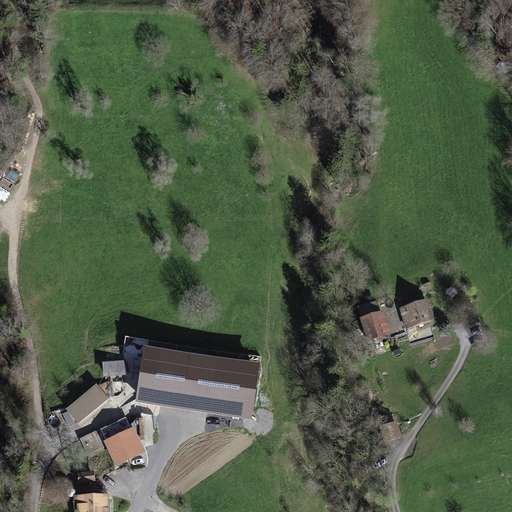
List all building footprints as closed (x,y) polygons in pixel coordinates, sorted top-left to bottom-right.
[(427,307),(399,315),(405,337),(433,329),(427,307)] [(382,318),(360,326),(367,348),(390,340),(382,318)] [(155,359),(104,362),(105,375),(126,373),(128,401),(138,400),(139,406),(139,413),(157,412),(157,405),(157,400),(178,398),(175,353),(155,354),(155,359)] [(97,383),(66,408),(81,426),(112,401),(97,383)] [(126,417),(81,438),(88,454),(107,445),(116,465),(146,451),(134,425),(130,426),(126,417)] [(400,441),(393,427),(379,433),(386,447),(400,441)] [(94,470),(78,473),(79,483),(96,481),(94,470)] [(109,511),(109,493),(75,495),(75,511),(109,511)]
